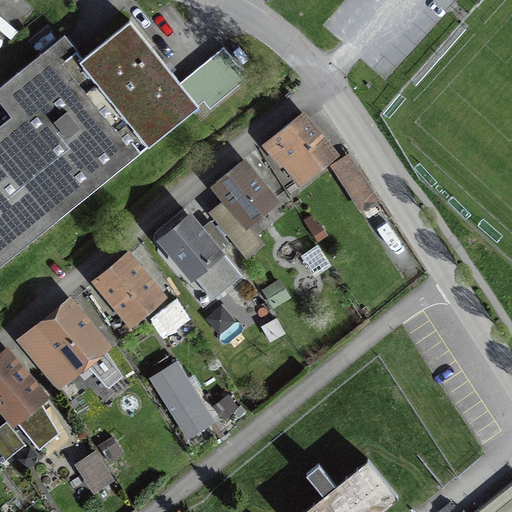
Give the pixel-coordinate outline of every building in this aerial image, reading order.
[(0,273),(202,113),(132,30),(85,67),(67,43),(0,95),(0,102),(12,121),(0,130),(0,273)] [(252,78),(226,44),(190,73),(216,106),(252,78)] [(307,118),(267,153),(301,192),(340,157),(307,118)] [(250,164),(214,192),(248,237),(285,208),(250,164)] [(193,217),(159,245),(195,286),(228,258),(193,217)] [(130,255),(94,286),(135,334),(171,303),(130,255)] [(72,302),(22,343),(63,394),(114,353),(72,302)] [(184,351),(153,365),(183,432),(214,418),(184,351)] [(8,354),(0,360),(0,411),(17,432),(51,405),(8,354)] [(98,444),(76,456),(94,487),(115,475),(98,444)] [(388,511),(399,504),(371,468),(341,492),(324,470),(309,481),(324,500),(308,511),(388,511)] [(511,511),(511,492),(487,511),(511,511)]
